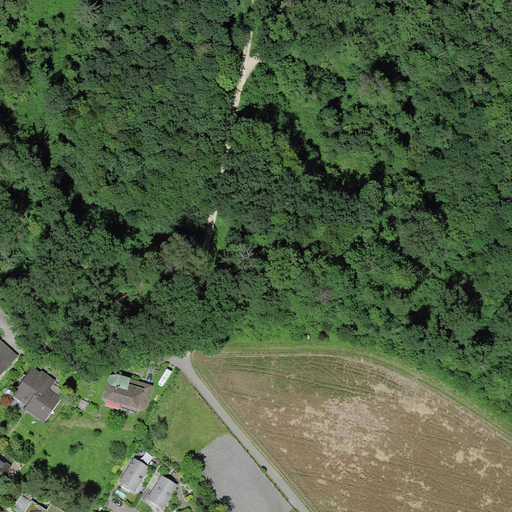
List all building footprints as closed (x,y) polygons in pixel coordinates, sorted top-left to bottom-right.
[(0,377),(17,358),(0,342),(0,377)] [(52,384),(30,369),(10,398),(23,407),(21,411),(42,425),(58,402),(45,393),(52,384)] [(150,388),(106,376),(100,401),(143,413),(150,388)] [(0,479),(10,465),(0,458),(0,479)] [(147,469),(132,459),(117,483),(132,493),(147,469)] [(175,486),(159,476),(144,499),(160,509),(175,486)] [(45,509),(30,500),(22,511),(63,511),(49,503),(45,509)]
